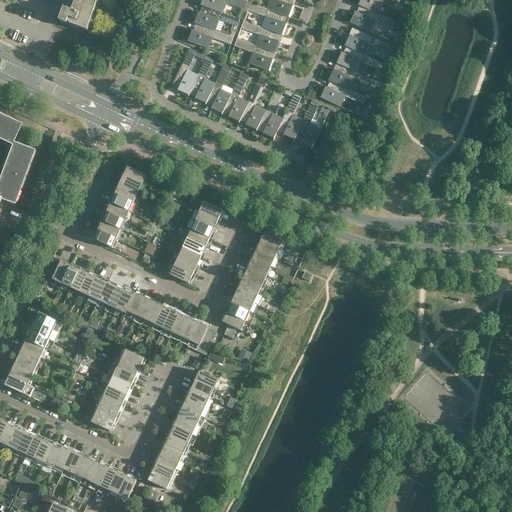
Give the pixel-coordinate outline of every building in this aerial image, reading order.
[(76,0),(72,11),(64,9),(60,22),(68,24),(68,23),(70,24),(70,25),(87,31),(98,0),(76,0)] [(202,0),(201,5),(206,8),(206,7),(220,12),(224,2),(244,9),(246,1),(242,0),(202,0)] [(270,11),(285,16),(289,18),(294,7),(286,4),(287,0),(274,0),(270,10),(270,11)] [(360,0),(358,5),(363,8),(376,14),(376,13),(381,3),(400,12),(402,13),(403,11),(409,14),(411,8),(404,5),(393,0),(360,0)] [(283,23),(285,16),(270,11),(270,10),(250,3),(247,10),(268,18),(264,28),(276,33),(283,36),(287,24),(283,23)] [(206,8),(204,14),(198,12),(194,23),(200,25),(213,30),(217,20),(237,27),(240,19),(220,12),(206,7),(206,8)] [(355,12),(350,23),(368,31),(373,21),(392,30),(392,29),(401,33),(404,27),(396,23),(396,22),(376,13),(376,14),(363,8),(360,14),(355,12)] [(273,40),(276,33),(264,28),(244,21),(241,28),(261,36),(257,46),(269,51),(276,54),(280,42),(273,40)] [(233,37),(229,36),(213,30),(200,25),(197,32),(194,31),(190,42),(206,48),(210,37),(230,45),(233,37)] [(349,35),(344,46),(351,49),(363,54),(367,44),(387,53),(394,56),(397,49),(390,46),(354,29),(351,36),(349,35)] [(274,60),(267,58),(269,51),(257,46),(237,39),(234,46),(254,54),(250,64),(270,72),(274,60)] [(187,73),(197,52),(189,48),(173,83),(180,86),(177,91),(188,97),(192,89),(191,89),(197,78),(187,73)] [(341,52),(336,63),(344,67),(355,72),(355,71),(359,61),(379,70),(380,68),(384,70),(387,65),(382,63),(363,54),(351,49),(350,52),(350,53),(349,56),(341,52)] [(206,56),(205,60),(197,78),(191,89),(192,89),(198,92),(196,97),(207,102),(207,101),(214,86),(204,81),(214,60),(206,56)] [(333,69),(328,80),(334,83),(346,89),(347,89),(351,79),(371,88),(371,87),(375,88),(376,86),(384,90),(385,86),(374,80),(355,71),(355,72),(344,67),(341,73),(333,70),(333,69)] [(214,86),(207,101),(214,104),(212,108),(223,113),(227,103),(230,96),(220,91),(229,72),(222,69),(214,86)] [(230,96),(227,103),(234,106),(228,118),(239,123),(242,116),(248,104),(247,104),(237,100),(246,80),(249,75),(242,71),(239,77),(233,90),(230,96)] [(248,104),(242,116),(249,119),(247,124),(258,129),(260,123),(265,112),(255,108),(266,85),(267,81),(260,78),(257,85),(256,85),(247,104),(248,104)] [(327,88),(322,99),(338,106),(343,96),(363,105),(365,106),(368,99),(366,98),(347,89),(346,89),(334,83),(331,89),(327,88)] [(260,123),(267,126),(264,132),(275,137),(282,121),(282,120),(272,116),(283,93),(275,89),(265,112),(260,123)] [(301,98),(294,94),(293,97),(282,120),(282,121),(289,124),(284,133),(295,138),(297,134),(303,122),(302,122),(292,117),(301,98)] [(319,106),(311,103),(302,122),(303,122),(297,134),(304,137),(300,144),(311,149),(320,130),(310,125),(319,106)] [(360,116),(370,121),(372,117),(361,112),(360,116)] [(0,138),(12,144),(20,125),(12,122),(12,123),(7,121),(8,119),(0,115),(0,138)] [(0,200),(13,206),(16,197),(15,196),(17,191),(18,192),(21,184),(20,183),(22,178),(23,179),(26,171),(24,170),(26,165),(28,166),(31,158),(29,157),(31,152),(33,152),(33,151),(14,144),(0,182),(0,200)] [(128,167),(124,176),(142,185),(147,175),(128,167)] [(142,185),(124,176),(119,185),(138,194),(142,185)] [(138,194),(119,185),(115,194),(134,203),(138,194)] [(173,189),(166,186),(164,192),(170,195),(173,189)] [(178,190),(175,197),(182,200),(185,194),(178,190)] [(115,194),(111,203),(129,212),(134,203),(115,194)] [(204,202),(204,203),(198,200),(194,209),(200,212),(218,221),(223,211),(204,202)] [(173,202),(170,208),(175,211),(178,204),(173,202)] [(129,212),(111,203),(107,212),(125,221),(129,212)] [(159,204),(155,212),(160,215),(164,206),(159,204)] [(125,221),(107,212),(102,222),(121,230),(125,221)] [(214,229),(218,221),(200,212),(196,221),(214,229)] [(163,219),(160,226),(166,228),(169,221),(163,219)] [(214,229),(196,221),(191,230),(210,239),(214,229)] [(117,239),(121,230),(102,222),(98,230),(117,239)] [(94,240),(112,249),(117,239),(98,230),(94,240)] [(206,248),(210,239),(191,230),(187,239),(206,248)] [(284,240),(265,231),(261,240),(280,249),(284,240)] [(202,257),(206,248),(187,239),(183,248),(202,257)] [(261,240),(257,249),(275,258),(281,261),(285,252),(280,249),(261,240)] [(152,255),(156,247),(150,244),(146,253),(152,255)] [(197,266),(202,257),(183,248),(179,257),(197,266)] [(271,267),(275,258),(257,249),(253,258),(271,267)] [(193,275),(197,266),(179,257),(174,266),(193,275)] [(267,276),(271,267),(253,258),(248,268),(267,276)] [(62,284),(71,266),(61,261),(53,280),(62,284)] [(80,270),(71,266),(62,284),(71,289),(80,270)] [(170,275),(189,284),(193,275),(174,266),(170,275)] [(263,285),(267,276),(248,268),(244,277),(263,285)] [(89,274),(80,270),(71,289),(80,293),(89,274)] [(302,278),(309,281),(312,275),(305,272),(302,278)] [(99,279),(89,274),(80,293),(90,297),(99,279)] [(258,295),(263,285),(244,277),(240,286),(258,295)] [(108,283),(99,279),(90,297),(99,301),(108,283)] [(117,287),(108,283),(99,301),(108,306),(117,287)] [(254,304),(258,295),(240,286),(235,295),(254,304)] [(126,291),(117,287),(108,306),(117,310),(126,291)] [(135,295),(134,295),(126,291),(117,310),(126,314),(127,312),(135,295)] [(134,295),(135,295),(127,312),(136,316),(145,297),(135,293),(134,295)] [(250,313),(254,304),(235,295),(231,304),(250,313)] [(154,302),(145,297),(136,316),(145,320),(154,302)] [(44,300),(42,305),(51,309),(53,304),(52,301),(47,299),(44,300)] [(154,325),(163,306),(154,302),(145,320),(154,325)] [(227,313),(246,322),(250,313),(231,304),(227,313)] [(163,329),(172,310),(163,306),(154,325),(163,329)] [(181,314),(172,310),(163,329),(172,333),(181,314)] [(39,313),(35,322),(54,331),(58,322),(62,323),(64,318),(52,312),(50,317),(39,313)] [(246,322),(227,313),(223,322),(229,325),(225,334),(232,338),(236,329),(247,334),(251,324),(246,322)] [(181,337),(190,318),(181,314),(172,333),(181,337)] [(190,342),(199,323),(190,318),(181,337),(190,342)] [(49,340),(54,331),(35,322),(31,331),(49,340)] [(190,342),(188,347),(206,356),(217,333),(208,329),(208,327),(199,323),(190,342)] [(45,349),(49,340),(31,331),(26,340),(45,349)] [(22,349),(41,358),(45,349),(26,340),(22,349)] [(37,367),(41,358),(22,349),(18,358),(37,367)] [(140,368),(145,358),(126,350),(122,359),(140,368)] [(212,351),(209,359),(214,362),(218,354),(212,351)] [(240,354),(238,359),(247,363),(251,354),(246,352),(244,356),(240,354)] [(32,376),(37,367),(18,358),(14,367),(32,376)] [(136,377),(140,368),(122,359),(117,368),(136,377)] [(195,360),(193,366),(199,369),(202,363),(195,360)] [(28,385),(32,376),(14,367),(10,376),(28,385)] [(132,386),(136,377),(117,368),(113,377),(132,386)] [(218,380),(200,371),(195,381),(214,389),(218,380)] [(10,376),(5,386),(24,395),(28,385),(10,376)] [(127,395),(132,386),(113,377),(109,386),(127,395)] [(210,398),(214,389),(195,381),(191,390),(210,398)] [(123,404),(127,395),(109,386),(105,395),(123,404)] [(205,408),(210,398),(191,390),(187,399),(205,408)] [(119,413),(123,404),(105,395),(100,404),(119,413)] [(232,409),(237,400),(231,397),(227,407),(232,409)] [(201,417),(205,408),(187,399),(183,408),(201,417)] [(63,400),(60,407),(65,409),(68,402),(63,400)] [(96,413),(115,422),(119,413),(100,404),(96,413)] [(197,426),(201,417),(183,408),(178,417),(197,426)] [(225,409),(222,415),(228,418),(231,412),(225,409)] [(92,423),(110,432),(115,422),(96,413),(92,423)] [(193,435),(197,426),(178,417),(174,426),(193,435)] [(0,440),(8,424),(0,419),(0,440)] [(0,442),(9,447),(17,428),(8,424),(0,440),(0,442)] [(188,444),(193,435),(174,426),(170,435),(188,444)] [(18,451),(27,432),(17,428),(9,447),(18,451)] [(18,451),(27,455),(35,436),(27,432),(18,451)] [(184,453),(188,444),(170,435),(165,444),(184,453)] [(45,441),(35,436),(27,455),(36,459),(45,441)] [(45,463),(54,445),(45,441),(36,459),(45,463)] [(180,462),(184,453),(165,444),(161,453),(180,462)] [(45,463),(54,468),(55,465),(62,449),(54,445),(45,463)] [(73,451),(63,447),(62,449),(55,465),(64,470),(73,451)] [(73,474),(82,455),(73,451),(64,470),(73,474)] [(157,462),(176,471),(180,462),(161,453),(157,462)] [(82,478),(91,460),(82,455),(73,474),(82,478)] [(100,464),(91,460),(82,478),(91,482),(100,464)] [(171,480),(176,471),(157,462),(153,471),(171,480)] [(101,487),(109,468),(100,464),(91,482),(101,487)] [(110,491),(118,472),(109,468),(101,487),(110,491)] [(148,481),(146,487),(152,489),(154,484),(167,490),(171,480),(153,471),(148,481)] [(119,495),(127,477),(118,472),(110,491),(119,495)] [(119,495),(128,499),(137,481),(127,477),(119,495)] [(137,505),(144,489),(139,487),(132,502),(137,505)] [(48,488),(45,494),(51,497),(54,490),(48,488)] [(55,490),(52,497),(59,500),(62,493),(55,490)] [(64,494),(61,501),(68,504),(71,497),(64,494)] [(72,511),(54,503),(50,511),(72,511)]
